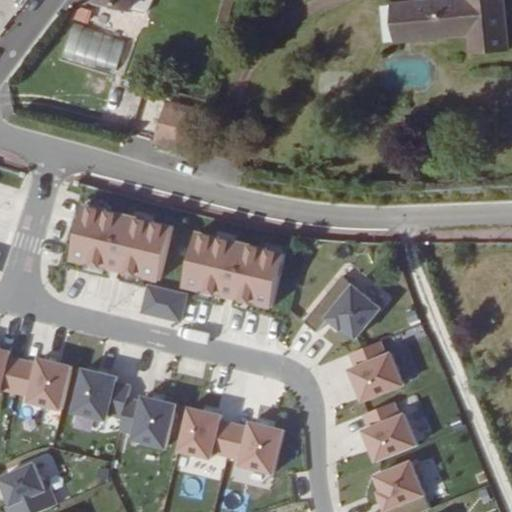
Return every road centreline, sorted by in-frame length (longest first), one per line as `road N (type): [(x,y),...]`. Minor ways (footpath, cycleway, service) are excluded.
road 1 (residential): [(55,147),(332,208),(511,209)]
road 2 (residential): [(309,386),(284,369),(11,297)]
road 3 (residential): [(55,147),(11,297)]
road 4 (residential): [(327,511),(309,386)]
